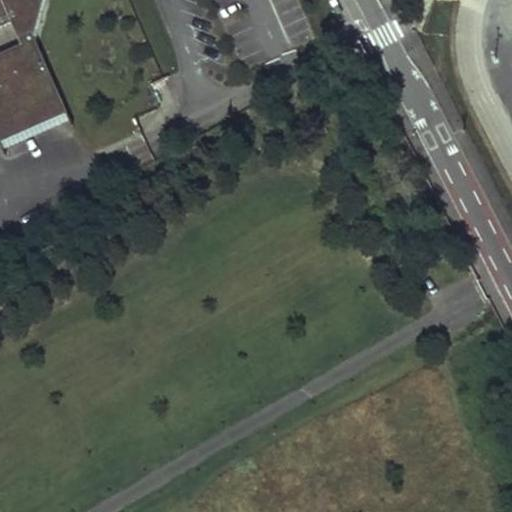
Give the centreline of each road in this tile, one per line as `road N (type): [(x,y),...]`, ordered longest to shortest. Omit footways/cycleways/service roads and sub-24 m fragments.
road 1 (residential): [(364,0),(511,286)]
road 2 (unknown): [(207,105),(75,170),(36,174),(0,163)]
